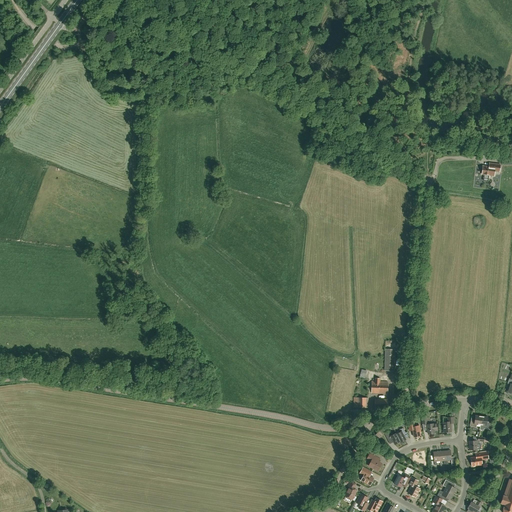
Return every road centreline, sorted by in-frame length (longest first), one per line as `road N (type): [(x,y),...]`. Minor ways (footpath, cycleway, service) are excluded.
road 1 (tertiary): [(367,423),(328,428),(38,378),(0,380)]
road 2 (track): [(426,177),(153,21)]
road 3 (track): [(405,411),(426,177)]
road 4 (track): [(426,0),(409,92),(426,144),(426,177)]
road 5 (unclassified): [(293,511),(330,492),(367,423)]
